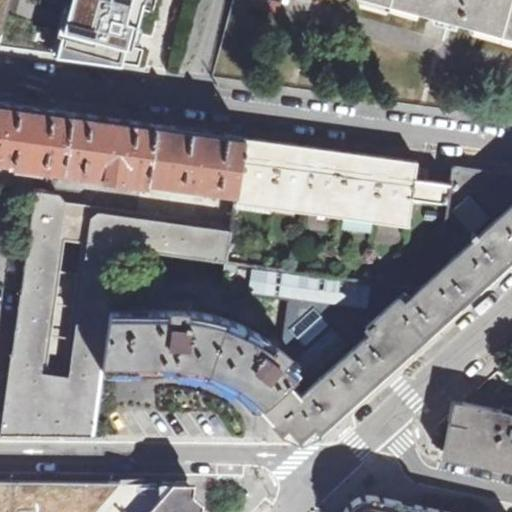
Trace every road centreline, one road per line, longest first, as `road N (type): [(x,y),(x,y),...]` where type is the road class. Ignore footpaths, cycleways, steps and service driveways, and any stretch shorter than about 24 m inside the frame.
road 1 (residential): [(0,74),(511,145)]
road 2 (unclassified): [(321,477),(293,459),(0,448)]
road 3 (residential): [(380,423),(511,304)]
road 4 (residential): [(511,490),(421,468),(380,423)]
